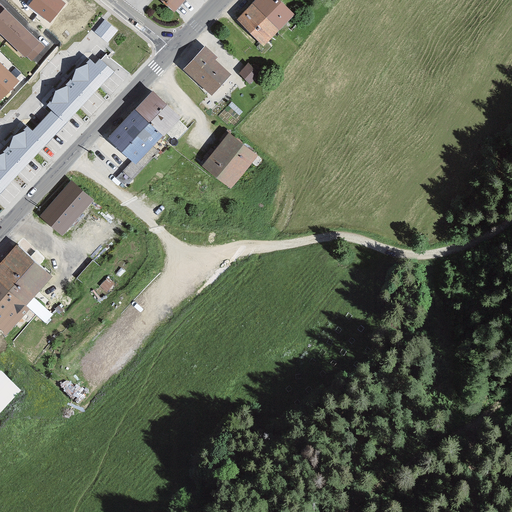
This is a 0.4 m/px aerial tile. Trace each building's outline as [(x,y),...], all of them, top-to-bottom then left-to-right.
[(31,0),(31,1),(51,19),(67,3),(63,0),(31,0)] [(164,0),(180,15),(193,0),(164,0)] [(256,0),(254,3),(278,26),(275,30),(281,36),(284,33),(289,27),(285,24),(287,21),(285,18),(292,11),(281,0),(256,0)] [(0,5),(0,15),(8,8),(3,3),(0,5)] [(278,26),(254,3),(239,18),(262,40),(258,45),(266,54),(275,45),(267,38),(275,30),(278,26)] [(0,17),(0,26),(30,55),(44,40),(10,7),(0,17)] [(110,40),(120,29),(108,18),(97,29),(110,40)] [(212,60),(214,57),(205,48),(187,67),(211,90),(227,74),(212,60)] [(96,63),(91,58),(49,103),(55,109),(34,131),(29,126),(0,156),(0,194),(5,188),(4,187),(45,142),(47,144),(68,121),(67,119),(108,75),(110,76),(115,70),(113,69),(119,63),(107,52),(96,63)] [(0,56),(0,99),(2,101),(23,79),(0,56)] [(250,65),(249,66),(258,74),(258,73),(250,65)] [(258,74),(249,66),(240,73),(248,82),(258,74)] [(178,116),(154,92),(137,110),(161,133),(164,130),(172,138),(174,135),(177,139),(187,128),(176,118),(178,116)] [(158,137),(159,136),(161,133),(137,110),(112,136),(110,134),(109,136),(133,158),(122,170),(131,179),(159,151),(152,143),(156,139),(159,140),(160,139),(158,137)] [(230,184),(254,153),(229,133),(205,164),(230,184)] [(73,182),(45,213),(64,230),(92,198),(73,182)] [(18,244),(0,265),(0,278),(25,302),(34,310),(41,302),(33,294),(28,290),(47,269),(18,244)] [(78,276),(83,281),(99,263),(93,259),(78,276)] [(105,269),(99,263),(83,281),(90,286),(105,269)] [(51,273),(47,269),(28,290),(33,294),(51,273)] [(25,302),(0,278),(0,323),(3,326),(23,304),(25,306),(27,305),(25,303),(25,302)] [(44,305),(41,302),(34,310),(37,313),(44,305)] [(0,408),(19,386),(2,371),(0,373),(0,408)]
